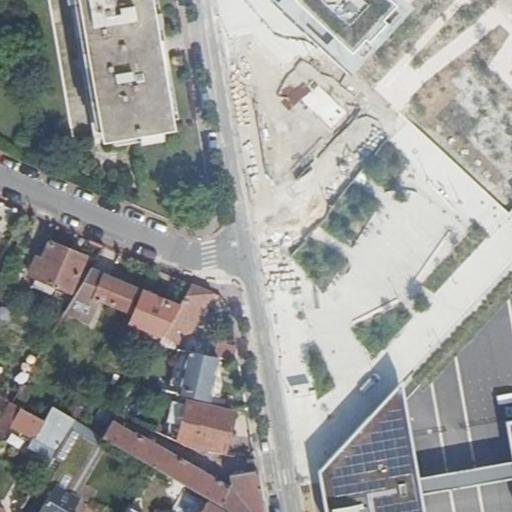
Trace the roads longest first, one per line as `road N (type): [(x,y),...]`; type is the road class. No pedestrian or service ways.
road 1 (residential): [(255,281),(205,0)]
road 2 (residential): [(0,173),(255,281)]
road 3 (residential): [(294,511),(255,281)]
road 4 (unknown): [(61,0),(83,153)]
